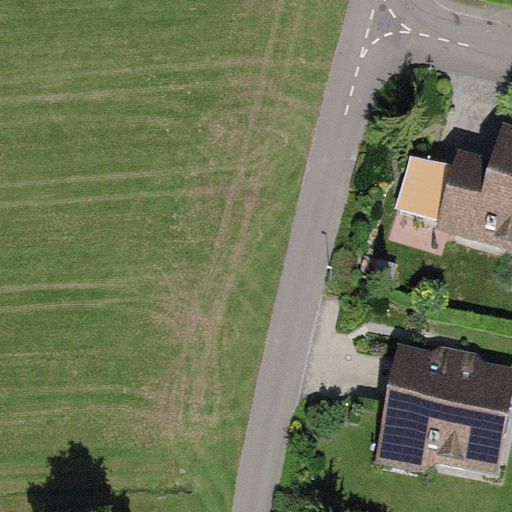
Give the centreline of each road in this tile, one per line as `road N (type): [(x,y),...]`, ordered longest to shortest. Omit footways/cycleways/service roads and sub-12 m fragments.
road 1 (unclassified): [(372,22),(286,359),(256,511)]
road 2 (residential): [(372,22),(511,55)]
